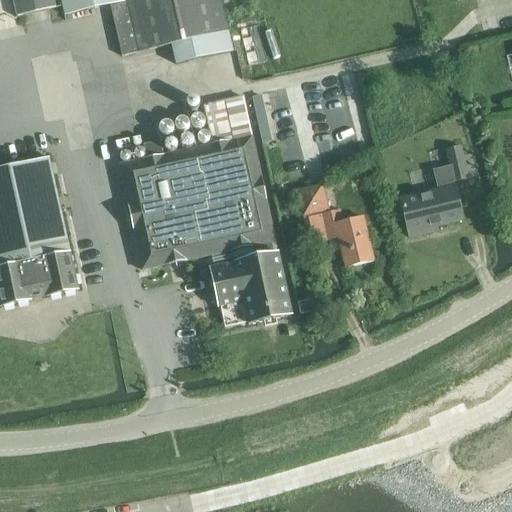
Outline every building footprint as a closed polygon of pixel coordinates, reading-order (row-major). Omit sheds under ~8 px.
[(12,0),(17,18),(56,9),(53,0),(12,0)] [(220,0),(61,0),(65,16),(128,2),(140,53),(172,46),(176,65),(232,52),(220,0)] [(212,146),(120,166),(143,271),(212,256),(215,268),(210,269),(218,308),(244,303),(249,326),(292,317),(278,254),(275,255),(271,244),(275,243),(244,97),(204,106),(212,146)] [(453,183),(469,179),(462,148),(446,152),(450,167),(453,183)] [(0,305),(1,308),(79,291),(49,158),(0,169),(0,305)] [(450,167),(434,171),(439,190),(400,199),(410,239),(429,235),(428,230),(463,221),(455,186),(454,187),(453,183),(450,167)] [(297,191),(303,219),(330,212),(324,185),(297,191)] [(343,223),(340,212),(308,219),(315,244),(339,239),(346,269),(374,262),(363,218),(343,223)]
